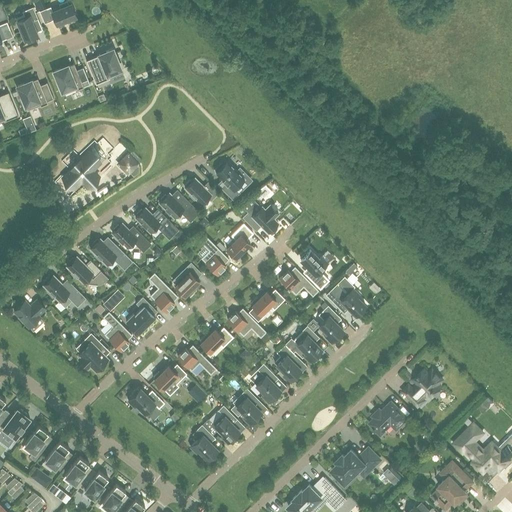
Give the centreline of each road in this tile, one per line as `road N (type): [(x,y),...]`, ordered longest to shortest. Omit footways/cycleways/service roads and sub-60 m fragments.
road 1 (residential): [(73,414),(281,245)]
road 2 (residential): [(0,307),(101,220),(211,157)]
road 3 (residential): [(190,501),(369,325)]
road 4 (residential): [(253,511),(413,355)]
road 5 (residential): [(176,492),(73,414)]
